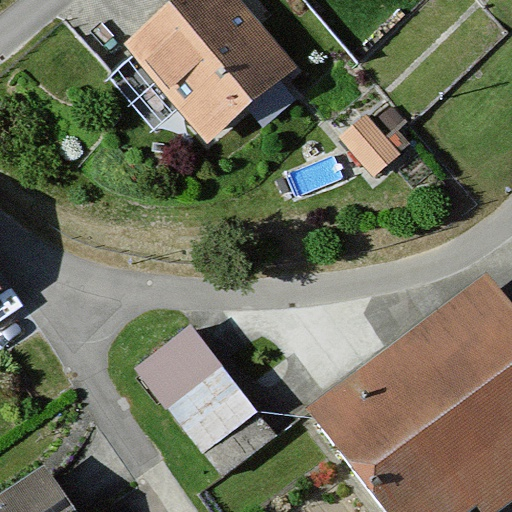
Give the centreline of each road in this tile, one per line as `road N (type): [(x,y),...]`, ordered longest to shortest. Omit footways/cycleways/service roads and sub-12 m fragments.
road 1 (residential): [(59,300),(350,307),(498,240),(511,225)]
road 2 (residential): [(59,300),(151,474)]
